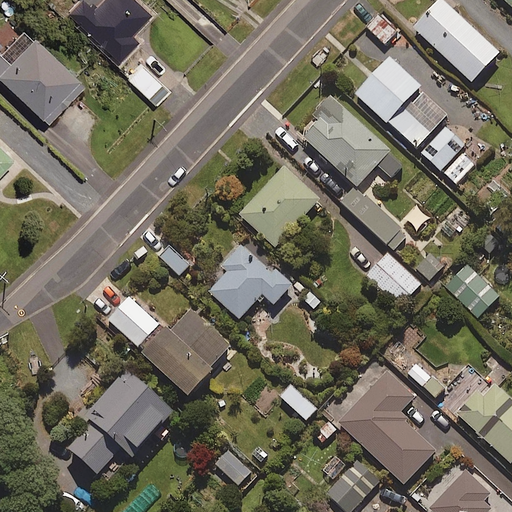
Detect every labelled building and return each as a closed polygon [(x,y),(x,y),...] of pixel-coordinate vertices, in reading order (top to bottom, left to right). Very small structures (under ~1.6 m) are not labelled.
[(147,10),(135,0),(97,0),(91,6),(84,0),(78,0),(67,11),(116,57),(135,38),(127,31),(147,10)] [(500,54),(443,0),(440,0),(414,28),(472,83),(500,54)] [(397,32),(378,15),(367,28),(385,45),(397,32)] [(81,83),(24,27),(1,50),(0,49),(0,76),(45,120),(81,83)] [(86,63),(98,51),(88,40),(75,53),(86,63)] [(166,90),(133,58),(121,71),(153,103),(166,90)] [(448,116),(391,59),(356,94),(386,123),(388,121),(416,149),(448,116)] [(403,166),(331,96),(316,112),(322,117),(303,136),(357,188),(379,166),(391,178),(403,166)] [(441,171),(460,151),(465,146),(446,128),(422,153),(441,171)] [(475,166),(479,169),(495,152),(485,143),(469,160),(475,166)] [(0,167),(10,157),(0,147),(0,167)] [(469,160),(460,151),(441,171),(457,186),(475,166),(469,160)] [(479,169),(475,166),(457,186),(470,198),(488,179),(479,169)] [(321,200),(285,167),(240,215),(276,249),(321,200)] [(407,237),(353,186),(338,202),(393,252),(407,237)] [(499,207),(488,196),(475,208),(486,220),(499,207)] [(429,219),(416,206),(405,217),(418,230),(429,219)] [(511,219),(507,215),(494,228),(506,239),(511,232),(511,219)] [(491,255),(501,245),(487,232),(477,241),(491,255)] [(297,299),(306,288),(297,280),(294,283),(277,267),(272,273),(242,245),(221,269),(226,273),(209,292),(240,320),(257,302),(260,304),(266,298),(275,306),(288,291),(297,299)] [(191,264),(171,247),(161,259),(181,276),(191,264)] [(428,253),(414,268),(430,283),(444,268),(428,253)] [(422,285),(389,254),(368,276),(401,307),(422,285)] [(501,296),(466,263),(444,286),(479,318),(501,296)] [(138,348),(160,325),(129,296),(107,318),(138,348)] [(164,329),(143,352),(190,397),(214,371),(211,368),(232,346),(192,309),(169,334),(164,329)] [(445,390),(417,364),(409,373),(436,399),(445,390)] [(174,412),(128,371),(87,417),(93,423),(69,449),(99,475),(122,449),(133,458),(174,412)] [(416,396),(390,371),(340,424),(405,485),(437,451),(399,415),(416,396)] [(466,399),(455,389),(444,401),(511,464),(511,463),(511,400),(486,376),(479,384),(468,374),(460,383),(471,393),(466,399)] [(318,410),(292,386),(281,397),(307,421),(318,410)] [(324,446),(338,432),(322,416),(308,430),(324,446)] [(253,472),(228,449),(215,465),(239,487),(253,472)] [(334,481),(347,467),(335,456),(322,470),(334,481)] [(352,511),(381,482),(358,461),(327,494),(346,511),(352,511)] [(490,495),(467,473),(431,510),(433,511),(482,511),(478,508),(490,495)]
